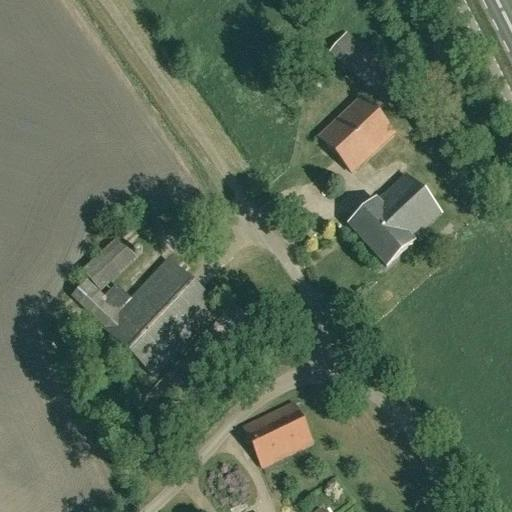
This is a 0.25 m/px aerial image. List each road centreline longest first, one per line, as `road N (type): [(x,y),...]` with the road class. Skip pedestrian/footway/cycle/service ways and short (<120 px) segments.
road 1 (track): [(247,210),(101,0)]
road 2 (unclassified): [(330,380),(282,386),(241,415),(146,511)]
road 3 (unclassified): [(330,380),(324,337),(247,210)]
road 4 (unclassified): [(455,511),(399,418),(375,396),(330,380)]
